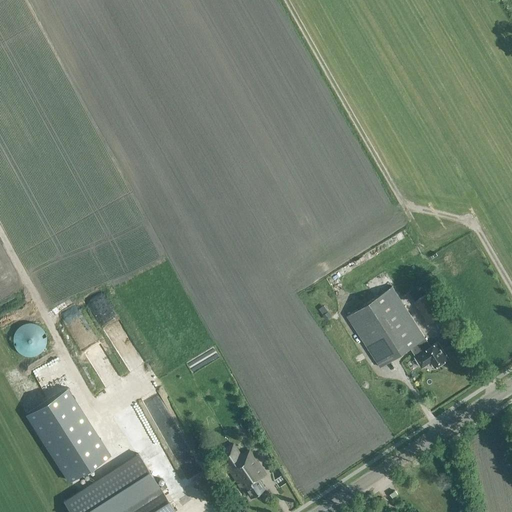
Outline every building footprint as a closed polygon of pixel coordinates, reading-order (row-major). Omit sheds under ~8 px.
[(435,367),(448,358),(437,341),(430,346),(391,286),(347,316),(381,367),(411,346),(417,355),(414,356),(421,367),(431,361),(435,367)] [(428,324),(441,316),(427,294),(414,302),(428,324)] [(323,315),(328,311),(324,305),(319,309),(323,315)] [(80,336),(93,329),(82,310),(69,317),(80,336)] [(327,320),(332,316),(329,311),(328,311),(323,315),(327,320)] [(46,339),(46,336),(45,333),(43,330),(41,328),(39,325),(35,324),(33,323),(29,323),(25,323),(23,324),(20,326),(18,328),(16,331),(15,333),(14,336),(14,339),(14,341),(15,345),(16,347),(18,350),(21,352),(23,354),(26,355),(29,355),(31,355),(35,354),(38,353),(41,351),(43,349),(45,345),(46,342),(46,339)] [(130,329),(115,336),(119,345),(134,338),(130,329)] [(347,338),(340,343),(346,351),(353,346),(347,338)] [(92,351),(108,378),(122,370),(106,343),(92,351)] [(49,357),(37,365),(49,384),(53,391),(60,386),(57,380),(61,377),(49,357)] [(69,415),(72,420),(82,414),(79,408),(69,415)] [(174,443),(188,438),(180,415),(165,420),(174,443)] [(96,468),(121,453),(105,426),(80,441),(96,468)] [(250,497),(264,488),(258,479),(266,474),(249,449),(240,454),(233,443),(218,453),(225,465),(226,465),(246,495),(247,494),(250,497)] [(138,453),(63,501),(70,511),(175,511),(161,490),(167,487),(165,484),(159,487),(138,453)] [(390,493),(392,498),(398,494),(395,490),(390,493)]
